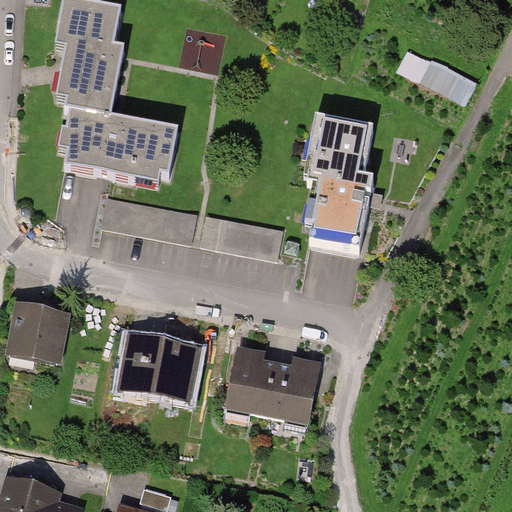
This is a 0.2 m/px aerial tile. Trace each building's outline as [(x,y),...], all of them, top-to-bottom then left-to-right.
[(112,52),(119,18),(52,5),(42,55),(56,57),(48,100),(63,103),(61,113),(77,116),(68,164),(169,183),(178,135),(110,122),(122,54),(112,52)] [(411,51),(401,72),(471,103),(481,81),(411,51)] [(366,143),(307,131),(296,191),(308,193),(297,249),(353,260),(367,189),(357,188),(366,143)] [(108,235),(187,239),(188,207),(109,203),(108,235)] [(282,261),(288,229),(256,222),(252,238),(272,242),(268,258),(282,261)] [(65,319),(6,308),(0,341),(0,362),(55,373),(65,319)] [(195,355),(120,339),(108,395),(183,411),(195,355)] [(258,359),(230,352),(213,416),(302,439),(321,370),(287,361),(282,379),(255,372),(258,359)] [(60,499),(3,483),(0,494),(0,511),(65,511),(57,510),(60,499)] [(148,505),(172,508),(174,494),(150,492),(148,505)]
